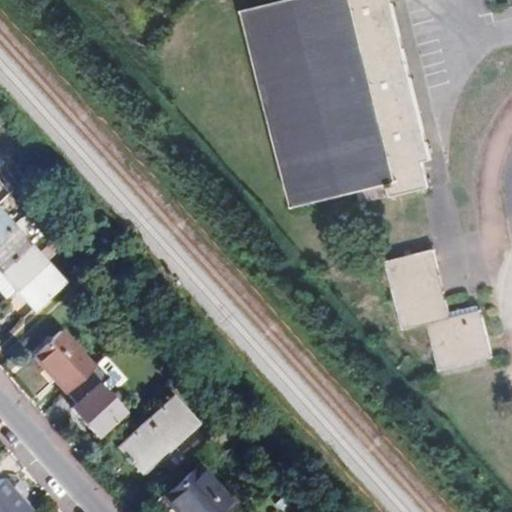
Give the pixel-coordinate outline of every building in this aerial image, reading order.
[(433,176),(390,0),(331,0),(245,20),(298,217),(388,196),(393,212),(432,203),(426,179),(433,176)] [(0,283),(29,315),(61,286),(0,217),(0,283)] [(433,256),(385,267),(402,335),(429,328),(439,371),(493,357),(482,313),(449,321),(433,256)] [(31,356),(64,394),(92,368),(59,331),(31,356)] [(92,368),(64,394),(74,406),(70,411),(95,439),(121,415),(98,388),(107,379),(95,365),(92,368)] [(167,451),(194,426),(171,399),(117,448),(139,472),(165,449),(167,451)] [(178,511),(227,511),(229,511),(194,469),(165,496),(178,511)] [(0,511),(22,511),(28,508),(1,478),(0,479),(0,511)]
